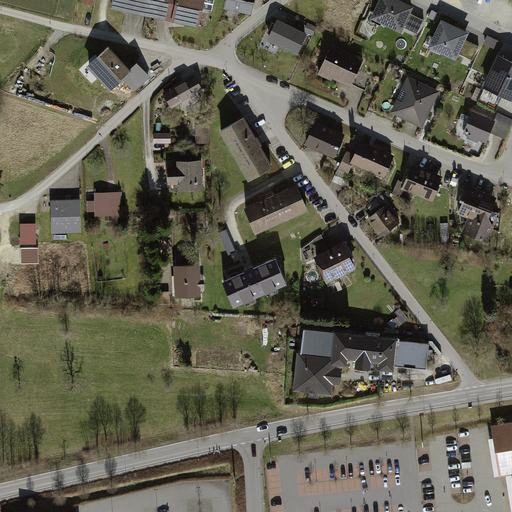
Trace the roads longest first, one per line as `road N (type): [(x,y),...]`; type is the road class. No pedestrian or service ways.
road 1 (residential): [(480,395),(276,127),(263,84)]
road 2 (residential): [(504,179),(263,84)]
road 3 (secondary): [(251,436),(0,493)]
road 4 (residential): [(192,57),(42,192),(0,209)]
road 5 (secondary): [(480,395),(251,436)]
road 6 (track): [(0,12),(125,42)]
